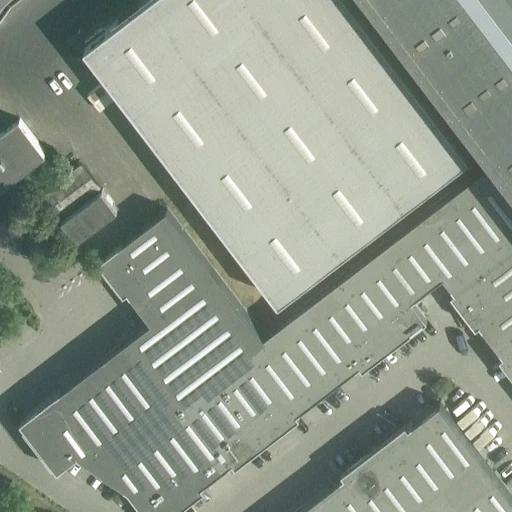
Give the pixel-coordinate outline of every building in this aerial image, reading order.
[(470,153),(353,0),(142,0),(102,31),(101,28),(93,34),(85,40),(84,48),(98,66),(101,64),(186,176),(279,298),(470,153)] [(511,0),(383,0),(511,167),(511,0)] [(45,152),(19,118),(19,119),(0,134),(0,184),(0,185),(44,151),(44,152),(45,152)] [(56,220),(100,187),(81,163),(64,176),(38,196),(56,220)] [(422,290),(443,274),(511,221),(511,198),(486,165),(343,274),(390,336),(395,341),(391,335),(394,333),(397,330),(398,333),(424,313),(412,297),(422,290)] [(95,226),(117,210),(102,190),(62,220),(69,230),(76,240),(95,226)] [(135,298),(151,320),(216,271),(167,207),(99,259),(100,260),(104,258),(106,256),(109,260),(110,261),(108,263),(110,266),(113,269),(128,289),(131,293),(135,298)] [(511,321),(511,221),(443,274),(446,278),(455,289),(451,291),(452,292),(456,290),(458,288),(460,291),(462,294),(460,296),(480,321),(485,329),(491,337),(511,321)] [(124,291),(128,289),(113,269),(110,266),(108,263),(110,261),(109,260),(106,256),(100,260),(124,291)] [(89,461),(93,464),(169,406),(216,371),(264,334),(216,271),(151,320),(133,334),(120,344),(72,381),(60,390),(51,397),(21,420),(22,421),(28,416),(30,419),(32,422),(30,424),(61,465),(77,453),(86,459),(89,461)] [(343,274),(281,321),(330,385),(346,373),(353,368),(360,362),(385,343),(384,340),(389,336),(394,342),(395,341),(390,336),(343,274)] [(476,324),(480,321),(460,296),(462,294),(458,288),(456,290),(452,292),(476,324)] [(391,335),(390,336),(395,341),(427,317),(424,313),(398,333),(397,330),(394,333),(391,335)] [(264,334),(216,371),(263,433),(268,439),(268,438),(264,432),(267,430),(270,428),(272,430),(297,411),(308,402),(314,398),(330,385),(281,321),(279,323),(264,334)] [(511,321),(491,337),(497,344),(503,352),(511,363),(511,321)] [(394,342),(395,341),(390,336),(389,336),(387,338),(384,340),(385,343),(360,362),(362,366),(394,342)] [(511,370),(511,363),(503,352),(500,355),(511,370)] [(267,439),(268,439),(263,433),(216,371),(169,406),(219,471),(225,466),(233,460),(259,440),(257,438),(260,435),(262,433),(267,439)] [(374,445),(374,446),(424,511),(426,511),(489,465),(483,457),(440,401),(431,408),(420,416),(408,425),(400,431),(391,438),(383,444),(385,447),(382,449),(379,451),(374,445)] [(213,475),(219,471),(169,406),(93,464),(119,482),(129,489),(146,511),(164,511),(202,484),(203,483),(213,475)] [(264,432),(263,433),(268,439),(268,438),(300,414),(297,411),(272,430),(270,428),(267,430),(264,432)] [(58,468),(61,465),(30,424),(32,422),(30,419),(28,416),(22,421),(58,468)] [(374,445),(374,446),(378,452),(379,451),(382,449),(385,447),(383,444),(391,438),(400,431),(408,425),(406,421),(374,445)] [(267,439),(268,439),(263,433),(262,433),(260,435),(257,438),(259,440),(233,460),(235,463),(267,439)] [(337,480),(329,486),(348,511),(424,511),(374,446),(373,447),(377,452),(375,455),(372,457),(370,455),(361,461),(353,468),(344,474),(337,480)] [(377,452),(378,452),(374,446),(373,447),(341,471),(344,474),(353,468),(361,461),(370,455),(372,457),(375,455),(377,452)] [(489,465),(426,511),(511,511),(511,494),(495,473),(489,465)] [(171,511),(205,487),(202,484),(164,511),(171,511)] [(348,511),(329,486),(320,493),(311,499),(303,506),(294,511),(348,511)]
